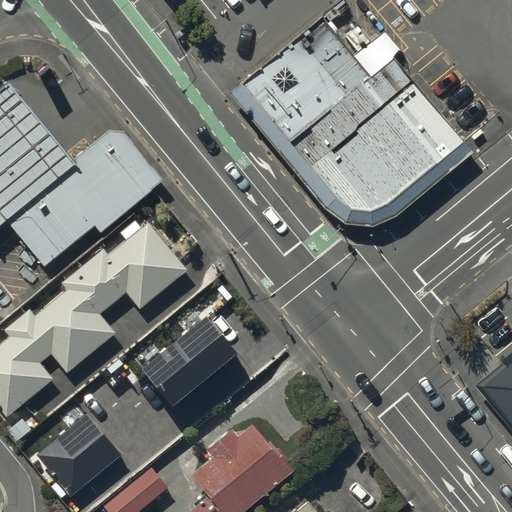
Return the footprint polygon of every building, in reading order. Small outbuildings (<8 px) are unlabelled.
[(161,0),(168,9),(178,0),(161,0)] [(343,216),(371,219),(393,208),(473,142),(450,114),(389,38),(360,60),(320,11),(241,73),(228,85),(322,201),(343,216)] [(76,163),(49,130),(27,102),(9,80),(0,87),(0,224),(7,218),(76,163)] [(125,130),(109,128),(75,157),(78,161),(76,163),(7,218),(45,266),(96,224),(100,231),(162,180),(125,130)] [(185,271),(147,222),(0,335),(0,411),(6,419),(55,381),(42,364),(53,356),(65,373),(115,334),(98,312),(125,291),(138,307),(185,271)] [(202,365),(185,344),(170,357),(164,349),(141,369),(147,376),(125,394),(147,419),(116,446),(114,443),(104,452),(113,463),(122,455),(134,469),(229,392),(205,363),(202,365)] [(511,371),(509,373),(493,387),(511,410),(511,371)] [(77,399),(38,429),(66,464),(104,432),(77,399)] [(192,511),(239,511),(292,468),(253,422),(238,434),(232,427),(206,448),(212,455),(191,473),(207,492),(193,503),(196,506),(191,510),(192,511)] [(134,511),(167,485),(150,465),(103,504),(109,511),(134,511)] [(317,511),(305,497),(287,511),(317,511)]
